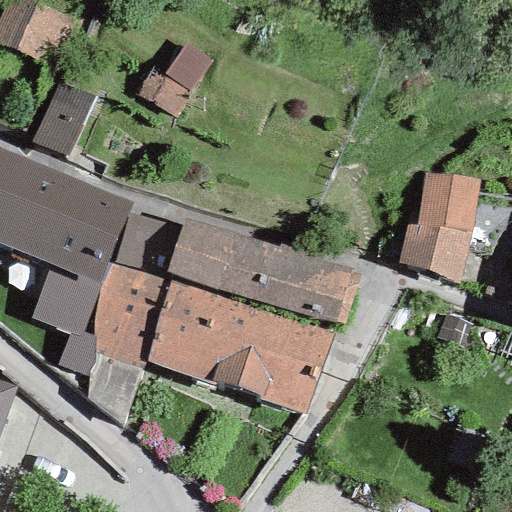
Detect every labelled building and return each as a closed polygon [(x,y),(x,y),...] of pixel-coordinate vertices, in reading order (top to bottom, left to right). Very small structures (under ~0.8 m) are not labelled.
[(62,48),(73,19),(21,0),(7,0),(0,20),(0,45),(38,59),(45,42),(62,48)] [(211,61),(185,43),(161,78),(151,71),(136,93),(172,117),(211,61)] [(93,96),(58,83),(31,142),(66,157),(93,96)] [(30,318),(69,334),(56,366),(88,377),(95,354),(94,336),(83,332),(97,293),(107,264),(132,204),(0,148),(0,244),(51,264),(30,318)] [(479,179),(423,174),(416,227),(405,225),(396,264),(458,282),(470,236),(479,179)] [(166,272),(179,230),(129,214),(114,261),(170,279),(172,274),(166,272)] [(166,272),(172,274),(343,324),(358,275),(349,273),(350,268),(185,218),(179,230),(166,272)] [(147,362),(304,414),(333,334),(107,264),(97,293),(94,336),(95,354),(144,371),(147,362)] [(0,382),(0,427),(15,388),(0,382)]
